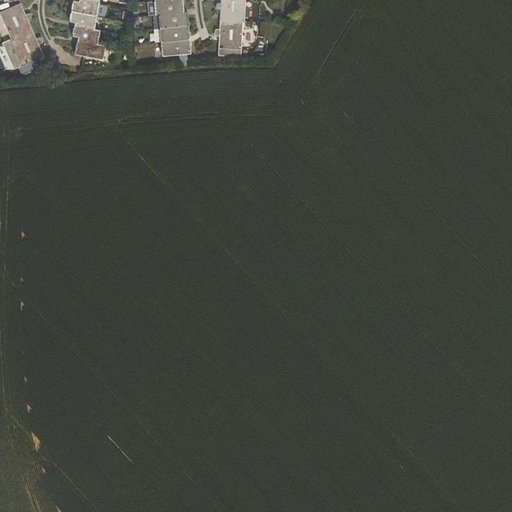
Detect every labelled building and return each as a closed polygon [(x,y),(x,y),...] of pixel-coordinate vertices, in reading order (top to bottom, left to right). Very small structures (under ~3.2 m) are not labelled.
[(71,11),(97,16),(104,17),(106,6),(99,5),(99,2),(86,0),(79,0),(79,2),(73,1),(71,11)] [(169,0),(154,1),(156,15),(159,15),(184,13),(182,0),(169,0)] [(245,20),(245,0),(220,0),(220,3),(218,3),(217,3),(216,4),(215,8),(216,9),(217,10),(220,10),(219,26),(230,26),(231,20),(243,20),(245,20)] [(19,28),(29,23),(28,21),(32,19),(30,16),(31,15),(30,12),(26,15),(20,3),(0,12),(0,15),(10,39),(22,34),(19,28)] [(75,22),(74,26),(94,30),(97,16),(71,11),(70,21),(75,22)] [(159,15),(160,28),(188,26),(187,12),(184,13),(159,15)] [(230,26),(219,26),(219,29),(217,29),(216,29),(215,30),(214,34),(214,35),(215,36),(219,36),(218,48),(241,49),(243,20),(231,20),(230,26)] [(19,28),(22,34),(10,39),(9,39),(21,66),(18,67),(22,75),(36,70),(32,61),(36,59),(44,56),(39,44),(42,43),(41,37),(36,38),(29,23),(19,28)] [(100,31),(94,30),(74,26),(72,36),(78,37),(78,41),(98,44),(100,31)] [(153,29),(155,43),(161,42),(189,40),(188,26),(160,28),(153,29)] [(191,53),(189,40),(161,42),(162,56),(180,54),(191,53)] [(103,59),(106,46),(98,44),(78,41),(75,54),(92,57),(103,59)] [(40,68),(36,59),(32,61),(36,70),(40,68)]
